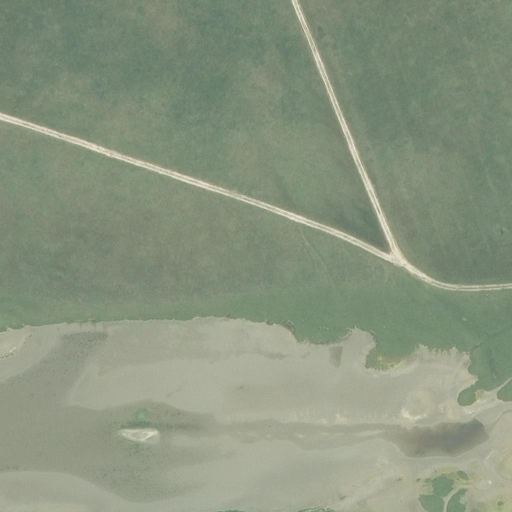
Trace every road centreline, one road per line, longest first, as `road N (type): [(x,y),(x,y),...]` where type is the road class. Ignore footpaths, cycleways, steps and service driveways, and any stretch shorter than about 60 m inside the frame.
road 1 (track): [(511,284),(434,284),(320,226),(0,116)]
road 2 (track): [(294,0),(401,264)]
